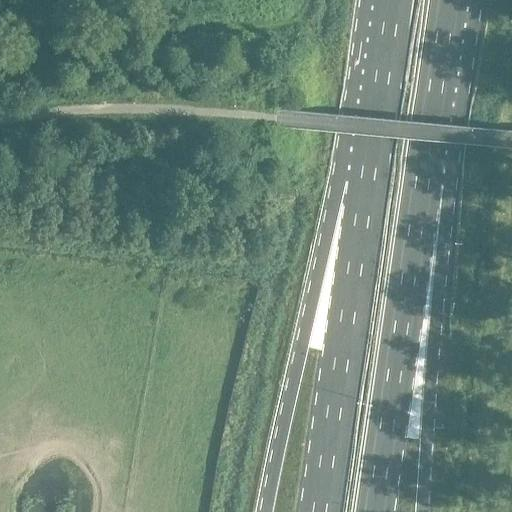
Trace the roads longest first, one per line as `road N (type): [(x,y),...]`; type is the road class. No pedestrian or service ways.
road 1 (trunk): [(365,184),(300,345),(264,511)]
road 2 (trunk): [(365,184),(317,511)]
road 3 (trunk): [(374,511),(413,211)]
road 4 (trunk): [(416,511),(413,211)]
road 5 (trunk): [(413,211),(447,0)]
road 6 (trunk): [(390,0),(365,184)]
